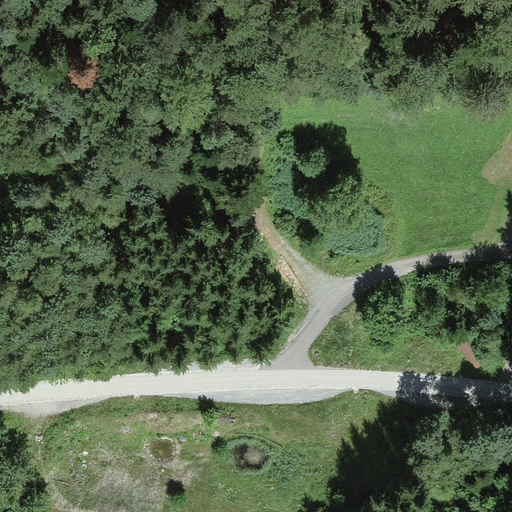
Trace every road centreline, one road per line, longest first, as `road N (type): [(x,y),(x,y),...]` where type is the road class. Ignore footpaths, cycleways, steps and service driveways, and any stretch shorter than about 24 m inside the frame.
road 1 (unclassified): [(0,393),(287,377)]
road 2 (residential): [(287,377),(320,317),(358,284),(408,264),(511,250)]
road 3 (unclassified): [(287,377),(511,395)]
